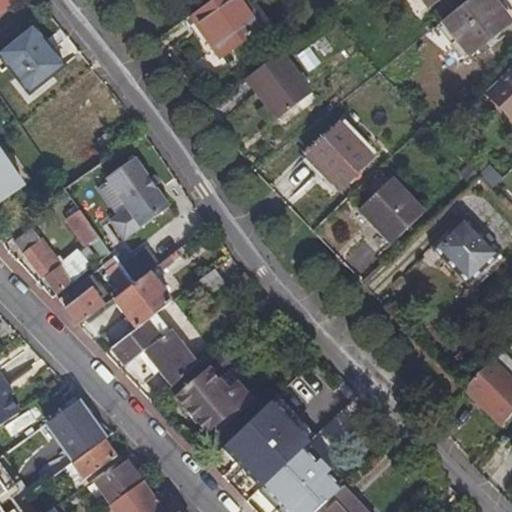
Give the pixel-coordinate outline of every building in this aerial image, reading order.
[(210,0),(190,15),(220,56),(261,27),(241,0),(210,0)] [(510,22),(492,0),(466,0),(442,20),(469,55),(510,22)] [(213,61),(220,56),(190,15),(183,19),(213,61)] [(298,55),(308,72),(324,63),(314,46),(298,55)] [(274,121),(310,94),(279,53),(244,80),(274,121)] [(511,70),(486,95),(511,119),(511,118),(511,70)] [(6,79),(0,83),(0,99),(5,107),(19,96),(6,79)] [(340,124),(308,155),(340,189),(372,159),(340,124)] [(103,135),(92,143),(105,161),(117,153),(103,135)] [(0,201),(22,187),(0,151),(0,201)] [(131,159),(103,179),(125,210),(108,222),(122,240),(167,207),(131,159)] [(72,161),(58,171),(65,180),(79,170),(72,161)] [(391,178),(358,209),(390,244),(423,213),(391,178)] [(78,213),(66,222),(84,247),(96,238),(78,213)] [(429,247),(467,286),(500,255),(463,217),(429,247)] [(16,238),(28,251),(36,244),(40,241),(29,228),(16,238)] [(42,252),(36,244),(28,251),(24,254),(42,279),(45,277),(55,270),(42,252)] [(147,247),(120,268),(132,285),(149,271),(159,264),(147,247)] [(55,270),(45,277),(57,293),(71,283),(46,249),(42,252),(55,270)] [(500,255),(467,286),(473,291),(505,261),(500,255)] [(113,258),(104,265),(120,286),(110,293),(100,280),(99,281),(92,273),(65,293),(72,302),(65,308),(78,325),(114,298),(132,285),(120,268),(113,258)] [(215,267),(192,285),(204,299),(227,282),(215,267)] [(157,312),(172,300),(149,271),(132,285),(114,298),(137,327),(147,320),(157,312)] [(160,336),(170,329),(157,312),(147,320),(160,336)] [(266,327),(253,313),(233,330),(246,345),(266,327)] [(196,364),(170,329),(160,336),(147,320),(137,327),(111,347),(126,365),(143,352),(171,386),(196,364)] [(511,382),(491,360),(461,388),(496,425),(511,410),(511,382)] [(226,414),(230,419),(253,399),(235,379),(225,386),(209,368),(205,371),(197,363),(196,364),(171,386),(178,394),(176,396),(205,431),(220,419),(226,414)] [(0,424),(19,411),(7,396),(1,387),(6,384),(0,375),(0,424)] [(1,387),(7,396),(12,392),(6,384),(1,387)] [(261,488),(311,441),(272,400),(223,447),(261,488)] [(76,401),(46,423),(73,462),(103,439),(76,401)] [(224,424),(230,419),(226,414),(220,419),(224,424)] [(73,462),(85,478),(115,456),(103,439),(73,462)] [(30,493),(2,455),(0,456),(0,511),(19,511),(14,505),(17,503),(19,501),(30,493)] [(124,457),(94,479),(112,504),(142,481),(124,457)] [(88,483),(85,478),(73,462),(65,468),(80,489),(88,483)] [(110,505),(114,511),(177,511),(182,509),(184,508),(173,496),(159,506),(142,481),(112,504),(110,505)] [(366,511),(342,486),(315,511),(366,511)]
